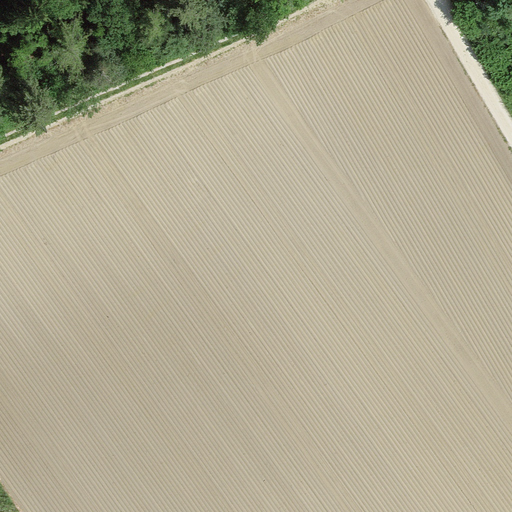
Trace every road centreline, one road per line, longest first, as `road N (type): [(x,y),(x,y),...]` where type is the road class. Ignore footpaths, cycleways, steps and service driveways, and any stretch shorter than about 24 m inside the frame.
road 1 (track): [(0,134),(301,0)]
road 2 (track): [(511,128),(436,0)]
